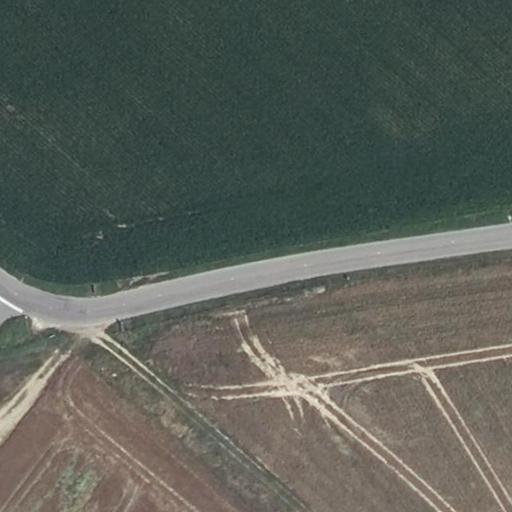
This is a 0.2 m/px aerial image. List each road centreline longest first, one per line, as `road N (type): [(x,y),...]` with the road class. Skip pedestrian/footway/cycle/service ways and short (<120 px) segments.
road 1 (tertiary): [(5,289),(57,306),(108,308),(291,266),(511,234)]
road 2 (track): [(304,511),(140,367),(79,331),(72,307)]
